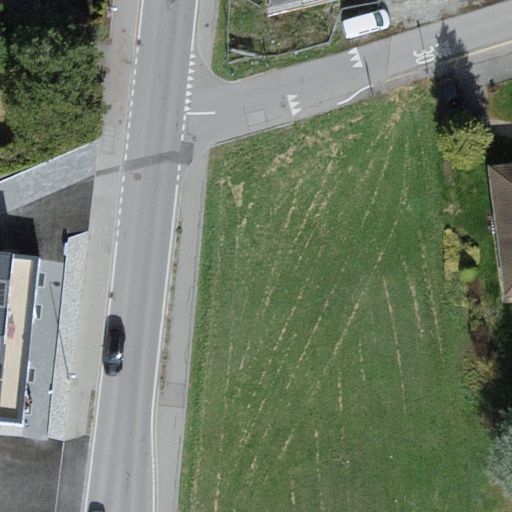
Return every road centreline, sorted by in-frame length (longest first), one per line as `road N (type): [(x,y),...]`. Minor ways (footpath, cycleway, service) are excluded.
road 1 (tertiary): [(115,511),(155,137)]
road 2 (residential): [(155,137),(511,20)]
road 3 (tertiary): [(155,137),(168,0)]
